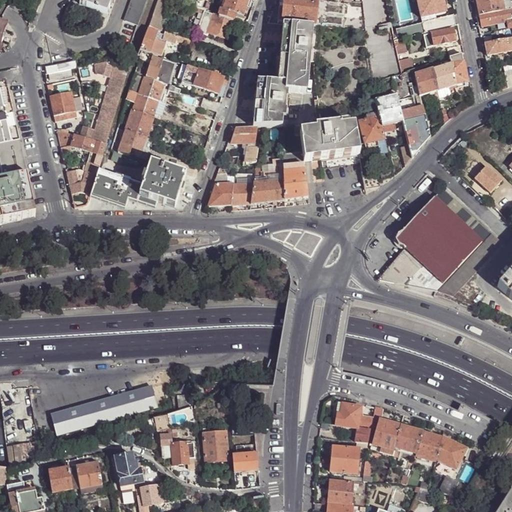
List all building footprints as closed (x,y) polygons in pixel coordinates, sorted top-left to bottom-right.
[(81,0),(80,6),(107,16),(113,0),(81,0)] [(133,0),(126,23),(138,27),(147,0),(133,0)] [(157,0),(152,16),(160,19),(166,0),(157,0)] [(222,7),(221,10),(235,15),(243,18),(246,8),(249,10),(252,1),(249,0),(227,0),(225,7),(222,7)] [(315,27),(318,0),(279,0),(279,9),(285,9),(283,24),(312,27),(315,27)] [(386,0),(362,0),(363,2),(365,32),(344,29),(319,28),(312,68),(311,70),(322,127),(334,126),(334,128),(354,126),(353,120),(368,116),(375,114),(378,113),(376,101),(375,98),(372,84),(374,83),(392,78),(399,76),(403,74),(402,70),(400,61),(398,55),(395,41),(392,29),(386,0)] [(340,0),(339,0),(338,0),(318,0),(315,27),(319,28),(344,29),(347,1),(340,0)] [(444,4),(443,0),(417,0),(421,19),(446,14),(444,4)] [(504,11),(501,0),(475,0),(479,16),(504,11)] [(511,9),(511,3),(511,0),(501,0),(504,11),(511,10),(511,9)] [(365,32),(363,2),(356,2),(351,1),(347,1),(344,29),(365,32)] [(204,11),(199,10),(198,13),(203,15),(196,33),(207,37),(208,34),(214,14),(204,11)] [(221,10),(219,16),(233,21),(234,18),(235,15),(221,10)] [(511,13),(511,10),(504,11),(479,16),(482,28),(490,26),(507,22),(508,29),(511,28),(511,13)] [(208,34),(229,40),(235,22),(233,21),(219,16),(214,14),(208,34)] [(422,23),(424,34),(456,26),(454,15),(422,23)] [(152,16),(149,26),(152,27),(159,29),(161,22),(159,22),(160,19),(152,16)] [(8,23),(0,18),(0,54),(1,54),(1,44),(4,30),(8,23)] [(507,22),(490,26),(491,32),(496,31),(506,29),(508,29),(507,22)] [(399,41),(403,40),(424,34),(422,23),(396,30),(397,34),(399,41)] [(312,27),(283,24),(278,83),(258,81),(253,128),(258,127),(263,127),(283,126),(284,110),(286,110),(287,99),(288,99),(289,91),(305,93),(308,67),(305,67),(306,61),(308,62),(309,45),(310,46),(312,27)] [(431,34),(434,47),(456,42),(453,29),(431,34)] [(147,30),(140,50),(145,52),(162,57),(167,41),(176,44),(177,41),(176,40),(165,37),(165,35),(156,33),(155,32),(147,30)] [(178,35),(166,32),(165,35),(165,37),(176,40),(178,35)] [(511,39),(510,33),(484,39),(485,45),(510,40),(511,39)] [(426,48),(434,47),(431,34),(424,36),(426,48)] [(190,40),(178,35),(176,40),(189,44),(190,40)] [(395,41),(398,55),(407,52),(403,40),(399,41),(396,41),(395,41)] [(511,41),(510,40),(485,45),(488,57),(511,52),(511,47),(511,41)] [(462,55),(450,59),(452,65),(453,65),(464,63),(462,55)] [(149,68),(145,79),(164,85),(168,86),(172,77),(176,65),(152,57),(149,68)] [(402,70),(403,74),(404,74),(413,71),(411,59),(400,61),(402,70)] [(47,69),(50,80),(71,76),(70,70),(77,68),(76,62),(47,69)] [(96,143),(105,146),(125,81),(128,72),(123,68),(112,62),(94,65),(96,73),(114,78),(95,142),(96,143)] [(453,65),(457,86),(468,84),(464,63),(453,65)] [(452,65),(433,71),(437,92),(457,86),(453,65),(452,65)] [(194,85),(199,70),(187,66),(182,82),(190,85),(190,84),(194,85)] [(219,94),(224,78),(223,78),(213,75),(199,70),(194,85),(194,86),(195,87),(218,94),(219,94)] [(399,76),(392,78),(395,91),(397,96),(400,113),(402,123),(408,147),(411,160),(431,139),(425,117),(423,107),(421,97),(416,76),(415,70),(413,71),(404,74),(403,74),(399,76)] [(420,75),(416,76),(421,97),(424,96),(425,103),(435,99),(439,98),(437,92),(433,71),(420,75)] [(218,95),(223,97),(225,88),(228,80),(224,78),(219,94),(218,94),(218,95)] [(144,79),(139,95),(158,101),(160,95),(164,85),(145,79),(144,79)] [(133,80),(129,92),(134,93),(138,81),(133,80)] [(491,88),(493,94),(508,88),(507,82),(491,88)] [(0,84),(0,148),(19,144),(6,83),(0,84)] [(164,85),(160,95),(165,97),(167,97),(169,91),(170,87),(168,86),(164,85)] [(52,104),(55,117),(65,115),(77,112),(73,92),(69,93),(63,94),(51,97),(52,104)] [(129,92),(127,101),(136,104),(134,112),(153,118),(154,114),(163,116),(168,104),(162,102),(158,101),(139,95),(134,93),(129,92)] [(376,101),(378,113),(382,128),(394,125),(402,123),(400,113),(397,96),(392,97),(379,100),(376,101)] [(217,103),(204,98),(201,107),(215,111),(217,103)] [(436,111),(440,129),(445,125),(443,117),(441,112),(441,110),(436,111)] [(132,111),(126,131),(147,138),(150,130),(151,127),(154,119),(153,118),(134,112),(132,111)] [(65,115),(66,122),(79,119),(77,112),(65,115)] [(376,118),(369,120),(360,123),(365,145),(373,143),(378,142),(385,140),(384,133),(382,128),(378,113),(375,114),(376,118)] [(55,117),(57,124),(66,122),(65,115),(55,117)] [(394,125),(382,128),(384,133),(395,130),(394,125)] [(334,126),(322,127),(322,130),(300,133),(303,153),(304,162),(360,155),(354,126),(334,128),(334,126)] [(83,127),(79,138),(91,141),(94,131),(83,127)] [(247,157),(257,157),(259,144),(261,130),(257,130),(258,127),(253,128),(241,128),(236,128),(231,142),(231,145),(244,144),(249,144),(247,157)] [(102,156),(105,148),(105,146),(96,143),(95,142),(91,141),(79,138),(68,134),(68,130),(58,130),(62,150),(72,148),(91,153),(102,156)] [(147,138),(126,131),(119,153),(123,155),(140,160),(147,138)] [(0,225),(37,217),(19,144),(0,148),(0,153),(7,183),(0,184),(0,225)] [(400,149),(405,168),(411,160),(408,147),(400,149)] [(119,153),(115,152),(111,160),(120,163),(123,155),(119,153)] [(98,171),(102,156),(91,153),(86,173),(97,176),(98,171)] [(283,155),(284,164),(284,172),(284,174),(284,181),(285,201),(308,198),(306,180),(305,170),(305,168),(304,163),(304,162),(303,153),(283,155)] [(174,171),(178,161),(174,160),(170,170),(174,171)] [(186,175),(196,178),(199,168),(178,161),(174,171),(186,175)] [(488,162),(476,175),(492,189),(504,176),(488,162)] [(106,173),(97,198),(126,208),(129,198),(139,201),(141,196),(158,201),(167,204),(176,207),(186,175),(174,171),(170,170),(150,163),(143,186),(131,181),(131,180),(116,175),(115,176),(106,173)] [(256,169),(256,174),(255,178),(254,185),(251,205),(265,203),(264,183),(264,176),(267,176),(284,174),(284,172),(284,164),(273,165),(274,172),(264,172),(264,166),(257,167),(256,169)] [(380,166),(382,182),(391,180),(394,177),(391,164),(380,166)] [(67,173),(70,187),(79,185),(77,171),(67,173)] [(84,179),(86,173),(79,171),(77,171),(79,185),(82,184),(82,177),(84,179)] [(97,176),(91,196),(97,198),(106,173),(98,171),(97,176)] [(91,196),(97,176),(86,173),(84,179),(82,184),(80,194),(86,195),(90,196),(91,196)] [(284,181),(284,174),(267,176),(268,183),(284,181)] [(378,174),(363,176),(365,190),(380,187),(378,174)] [(264,183),(265,203),(285,201),(284,181),(268,183),(264,183)] [(442,197),(451,187),(445,182),(436,192),(442,197)] [(76,195),(80,194),(82,184),(79,185),(70,187),(72,196),(76,195)] [(210,207),(231,206),(234,185),(226,186),(216,186),(210,207)] [(234,185),(231,206),(251,205),(254,185),(244,185),(240,185),(234,185)] [(483,236),(492,227),(451,187),(442,197),(483,236)] [(407,243),(443,279),(483,236),(442,197),(436,192),(405,224),(403,224),(399,227),(397,230),(397,235),(399,239),(402,241),(406,242),(407,243)] [(156,207),(158,201),(141,196),(139,201),(156,207)] [(442,288),(453,292),(504,238),(494,228),(444,280),(438,287),(442,288)] [(443,279),(407,243),(379,274),(436,287),(443,279)] [(511,294),(511,266),(498,281),(511,294)] [(152,386),(51,415),(56,435),(158,406),(152,386)] [(180,411),(189,408),(193,407),(192,394),(178,396),(180,411)] [(358,432),(357,436),(358,436),(367,438),(371,421),(373,412),(364,410),(360,409),(361,404),(361,402),(339,398),(339,399),(338,399),(337,408),(338,408),(338,412),(337,419),(359,423),(358,432)] [(375,401),(374,405),(374,408),(373,412),(371,421),(376,422),(379,414),(380,415),(383,403),(375,401)] [(395,441),(401,420),(380,415),(379,414),(376,422),(372,438),(381,441),(380,446),(393,450),(394,447),(395,441)] [(422,427),(401,420),(395,441),(398,442),(406,444),(417,447),(422,427)] [(442,432),(422,427),(417,447),(417,449),(436,454),(436,453),(442,432)] [(163,447),(163,458),(165,459),(173,458),(172,446),(170,428),(162,430),(163,447)] [(466,444),(442,432),(436,453),(456,464),(466,444)] [(216,462),(228,461),(226,433),(203,435),(205,463),(216,462)] [(38,438),(30,441),(32,461),(43,458),(38,438)] [(30,441),(22,443),(24,464),(32,461),(30,441)] [(331,466),(359,468),(361,444),(334,441),(333,454),(331,466)] [(22,443),(7,447),(9,468),(24,464),(22,443)] [(417,449),(417,447),(406,444),(404,449),(415,453),(417,449)] [(194,445),(172,446),(173,458),(173,466),(180,466),(190,465),(190,460),(195,459),(194,445)] [(256,454),(233,456),(234,473),(245,473),(258,472),(256,454)] [(133,455),(116,458),(112,459),(113,467),(117,466),(122,494),(134,490),(133,485),(143,483),(141,470),(138,470),(137,467),(137,464),(134,464),(133,455)] [(76,467),(80,489),(103,485),(99,463),(88,465),(76,467)] [(8,471),(8,468),(0,467),(0,490),(6,491),(7,485),(7,482),(8,471)] [(69,469),(73,490),(80,489),(76,467),(69,469)] [(53,493),(73,490),(69,469),(58,471),(49,473),(53,493)] [(452,491),(460,477),(448,470),(438,485),(452,491)] [(330,487),(329,498),(353,500),(355,476),(331,474),(330,487)] [(37,511),(45,510),(42,493),(37,494),(35,484),(25,486),(23,479),(7,482),(7,485),(12,511),(37,511)] [(435,484),(429,482),(422,481),(416,493),(419,494),(430,498),(435,484)] [(494,511),(511,511),(511,484),(494,511)] [(103,485),(80,489),(82,495),(104,490),(103,485)] [(164,485),(157,486),(158,491),(160,503),(164,502),(167,500),(164,485)] [(157,486),(134,490),(138,511),(146,511),(146,506),(160,504),(160,503),(158,491),(157,486)] [(416,493),(409,508),(412,509),(419,494),(416,493)] [(352,511),(353,500),(329,498),(327,511),(352,511)] [(402,511),(379,503),(376,511),(402,511)]
